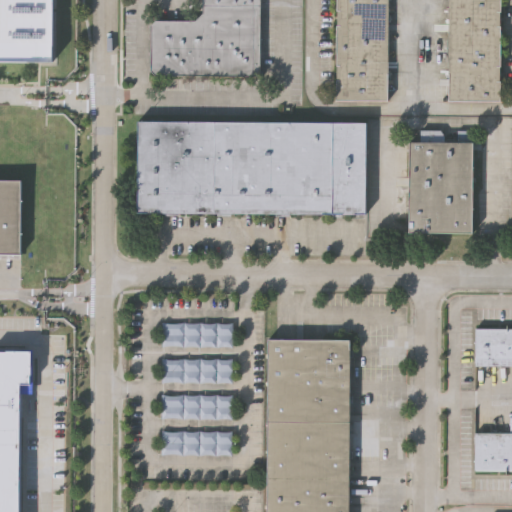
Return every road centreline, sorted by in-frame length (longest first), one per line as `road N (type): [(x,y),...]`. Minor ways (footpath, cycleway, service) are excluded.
road 1 (tertiary): [(103,511),(105,0)]
road 2 (residential): [(104,270),(511,276)]
road 3 (residential): [(425,511),(427,276)]
